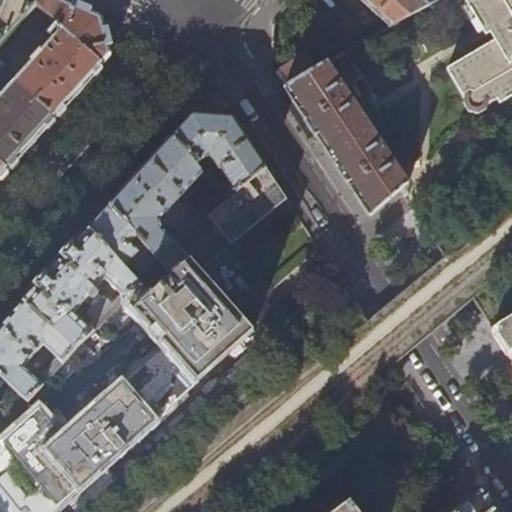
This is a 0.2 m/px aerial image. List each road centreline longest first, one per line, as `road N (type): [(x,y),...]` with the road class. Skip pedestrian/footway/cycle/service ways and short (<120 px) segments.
road 1 (residential): [(199,31),(254,93),(511,484)]
road 2 (residential): [(199,31),(0,253)]
